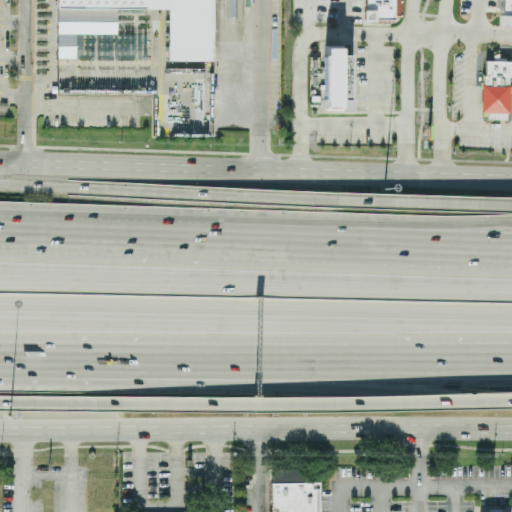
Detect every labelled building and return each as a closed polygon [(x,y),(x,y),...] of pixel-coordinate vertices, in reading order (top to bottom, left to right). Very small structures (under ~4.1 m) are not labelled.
[(206,0),(205,62),(169,61),(170,8),(62,7),(62,0),(206,0)] [(401,15),(401,0),(365,0),(365,21),(395,22),(395,15),(401,15)] [(511,0),(511,16),(499,16),(499,0),(511,0)] [(511,62),(483,62),(483,115),(511,114),(511,62)] [(271,511),(271,477),(319,477),(319,511),(271,511)] [(476,511),(477,495),(511,495),(511,511),(476,511)]
